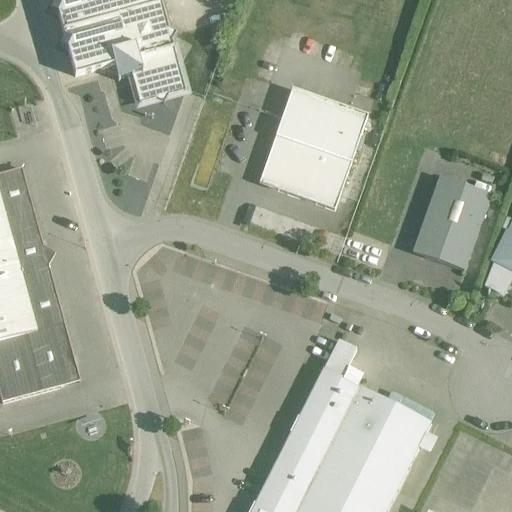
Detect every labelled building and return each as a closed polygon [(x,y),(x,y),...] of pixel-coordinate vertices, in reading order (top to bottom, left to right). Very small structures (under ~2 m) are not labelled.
[(53,0),(55,5),(50,12),(58,17),(64,40),(60,48),(68,52),(75,79),(173,52),(172,46),(176,39),(168,34),(161,8),(89,27),(81,0),(53,0)] [(81,0),(89,27),(160,7),(158,0),(81,0)] [(184,94),(179,72),(173,52),(114,68),(118,81),(117,82),(118,83),(119,83),(120,82),(132,79),(139,106),(156,102),(164,106),(168,99),(184,94)] [(367,119),(292,93),(262,177),(268,190),(334,213),(367,119)] [(0,377),(7,404),(83,384),(25,168),(0,174),(0,377)] [(491,198),(439,180),(417,243),(425,260),(464,274),(491,198)] [(511,236),(509,235),(496,262),(511,270),(511,236)] [(503,297),(504,294),(511,278),(511,270),(496,262),(485,288),(503,297)] [(342,382),(351,363),(356,353),(338,344),(323,372),(342,382)] [(387,511),(430,427),(395,409),(342,382),(323,372),(258,500),(282,511),(387,511)] [(252,511),(282,511),(258,500),(252,511)]
